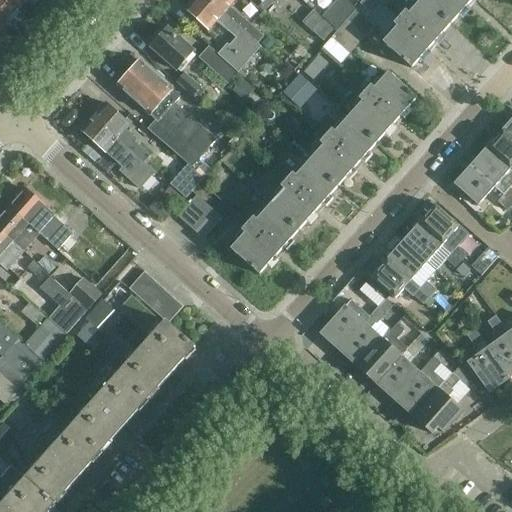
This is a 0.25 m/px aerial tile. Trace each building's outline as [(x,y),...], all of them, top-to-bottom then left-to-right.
[(0,0),(0,6),(14,20),(31,1),(30,0),(0,0)] [(262,48),(207,0),(194,0),(186,10),(209,31),(218,20),(238,38),(230,46),(228,45),(218,55),(209,47),(199,59),(229,85),(239,74),(262,48)] [(207,0),(262,48),(259,45),(263,39),(229,8),(236,0),(207,0)] [(413,69),(453,25),(424,0),(422,0),(409,15),(407,12),(395,26),(398,28),(384,43),(413,69)] [(424,0),(453,25),(474,0),(424,0)] [(0,34),(14,20),(0,6),(0,34)] [(327,40),(337,28),(316,10),(305,22),(327,40)] [(357,11),(333,38),(351,55),(375,28),(357,11)] [(168,29),(152,47),(178,71),(194,53),(168,29)] [(149,130),(178,156),(193,169),(218,140),(204,128),(176,103),(181,97),(140,61),(117,86),(156,121),(149,130)] [(205,92),(202,89),(203,88),(185,73),(176,83),(193,98),(194,98),(197,101),(205,92)] [(378,143),(418,99),(389,73),(375,89),(372,86),(360,100),(363,103),(349,118),(378,143)] [(106,104),(94,117),(145,163),(151,156),(124,132),(130,125),(106,104)] [(145,163),(94,117),(82,131),(107,153),(108,152),(125,168),(121,172),(141,190),(156,173),(145,163)] [(339,188),(378,143),(349,118),(335,134),(332,131),(321,144),(324,146),(310,162),(339,188)] [(511,138),(504,131),(488,149),(511,170),(511,138)] [(511,170),(488,149),(471,167),(495,188),(511,170)] [(299,232),(339,188),(310,162),(296,178),(293,175),(281,188),(284,191),(270,206),(299,232)] [(188,165),(170,185),(187,200),(205,180),(188,165)] [(495,188),(471,167),(455,185),(478,206),(495,188)] [(25,188),(9,207),(65,256),(71,249),(64,243),(73,234),(63,225),(58,231),(50,223),(56,216),(25,188)] [(187,225),(206,204),(197,196),(180,217),(179,218),(187,225)] [(511,206),(511,203),(504,196),(497,203),(508,212),(511,206)] [(196,233),(214,211),(206,204),(187,225),(196,233)] [(260,276),(299,232),(270,206),(257,221),(254,219),(241,232),(245,235),(231,250),(260,276)] [(469,234),(468,234),(460,227),(437,206),(420,224),(444,245),(452,253),(459,246),(469,234)] [(65,256),(9,207),(0,216),(0,230),(24,252),(40,235),(65,257),(65,256)] [(204,240),(223,219),(214,211),(196,233),(204,240)] [(444,245),(420,224),(404,242),(428,263),(444,245)] [(24,252),(0,230),(0,262),(9,271),(25,253),(24,252)] [(428,263),(404,242),(388,260),(412,281),(428,263)] [(463,262),(469,255),(459,246),(452,253),(463,262)] [(463,262),(452,253),(446,260),(456,269),(464,277),(471,269),(463,262)] [(412,281),(388,260),(371,279),(395,300),(412,281)] [(34,262),(27,269),(36,277),(43,270),(34,262)] [(129,290),(138,299),(154,281),(144,272),(129,290)] [(39,290),(60,307),(48,320),(67,336),(88,311),(88,312),(89,311),(70,294),(69,295),(50,278),(39,290)] [(70,294),(89,311),(103,295),(84,278),(70,294)] [(148,307),(164,290),(154,281),(138,299),(148,307)] [(437,291),(427,282),(420,289),(431,298),(437,291)] [(321,335),(340,352),(365,324),(353,313),(357,311),(369,298),(368,298),(370,296),(373,299),(378,293),(367,283),(361,291),(360,291),(346,307),(321,335)] [(431,298),(420,289),(414,296),(424,305),(431,298)] [(158,316),(174,299),(164,290),(148,307),(158,316)] [(168,324),(183,307),(174,299),(158,316),(165,322),(168,324)] [(468,299),(459,309),(463,314),(475,306),(468,299)] [(365,324),(340,352),(358,369),(383,340),(371,330),(376,324),(377,326),(387,315),(379,308),(365,324)] [(505,328),(497,316),(488,322),(496,334),(505,328)] [(25,345),(44,362),(67,337),(48,320),(47,320),(25,345)] [(172,373),(195,348),(168,324),(165,322),(119,374),(148,400),(172,373)] [(2,357),(28,380),(43,362),(44,363),(44,362),(25,345),(24,346),(15,337),(0,323),(0,356),(2,358),(2,357)] [(383,340),(358,369),(377,385),(402,357),(390,346),(395,341),(396,342),(406,331),(397,324),(383,340)] [(468,337),(475,348),(473,349),(478,356),(469,363),(490,393),(511,379),(489,348),(484,341),(477,331),(468,337)] [(511,337),(510,334),(489,348),(511,379),(511,377),(511,337)] [(402,357),(377,385),(395,401),(420,373),(410,364),(424,348),(430,342),(422,335),(416,342),(416,341),(402,357)] [(420,373),(395,401),(414,418),(439,390),(432,384),(437,377),(434,374),(443,364),(441,363),(446,357),(440,351),(435,357),(434,357),(420,373)] [(2,357),(2,358),(0,359),(0,400),(5,405),(28,380),(2,357)] [(98,372),(109,382),(119,371),(108,361),(98,372)] [(464,413),(447,397),(461,381),(461,380),(466,374),(461,366),(453,374),(439,390),(414,418),(433,435),(439,428),(445,434),(464,413)] [(123,428),(148,400),(119,374),(72,426),(102,452),(123,428)] [(79,477),(102,452),(72,426),(25,478),(55,505),(79,477)] [(48,511),(55,505),(25,478),(0,506),(0,511),(48,511)]
